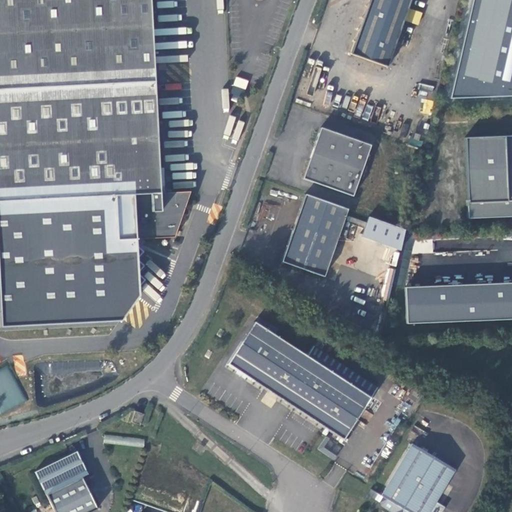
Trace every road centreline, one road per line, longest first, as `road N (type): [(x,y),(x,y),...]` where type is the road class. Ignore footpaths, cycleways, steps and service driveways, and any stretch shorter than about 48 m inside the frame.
road 1 (unclassified): [(0,442),(84,412),(156,373),(191,320),(313,0)]
road 2 (unknown): [(315,511),(385,406)]
